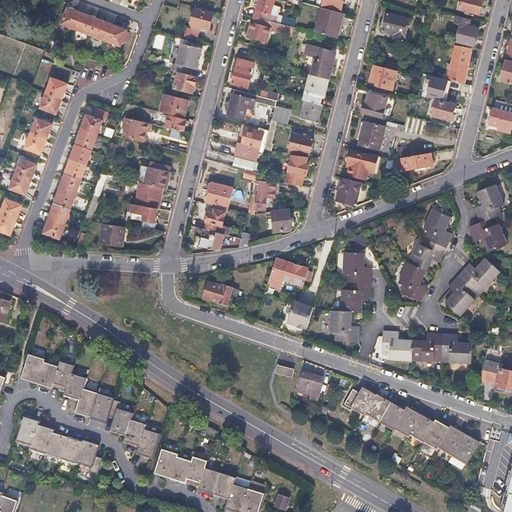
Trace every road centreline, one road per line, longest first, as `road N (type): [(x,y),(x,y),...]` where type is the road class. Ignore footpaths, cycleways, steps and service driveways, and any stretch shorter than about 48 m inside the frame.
road 1 (secondary): [(364,490),(187,388),(32,280)]
road 2 (residential): [(34,273),(22,250),(86,93),(129,75),(149,20)]
road 3 (residential): [(207,511),(189,494),(139,491),(109,439),(68,423),(43,397),(16,399),(0,435)]
road 4 (residential): [(234,0),(166,265)]
road 5 (residential): [(360,371),(173,306),(166,265)]
road 6 (residential): [(369,0),(310,232)]
road 7 (residential): [(458,181),(468,220),(422,326),(374,326)]
road 8 (residential): [(502,0),(455,183)]
road 9 (residential): [(511,423),(360,371)]
road 10 (residential): [(310,232),(455,183)]
road 11 (residential): [(166,265),(191,267),(310,232)]
road 12 (residential): [(34,273),(62,263),(166,265)]
